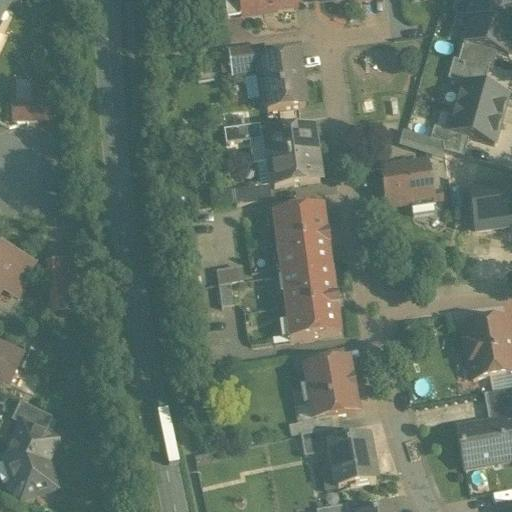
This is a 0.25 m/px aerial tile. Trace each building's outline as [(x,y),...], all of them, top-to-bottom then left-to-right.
[(239,0),(223,0),(226,21),(242,19),(239,0)] [(293,0),(239,0),(242,19),(274,14),(274,12),(295,9),(293,0)] [(511,3),(507,2),(500,0),(471,0),(466,19),(470,20),(470,19),(511,31),(511,30),(511,28),(511,3)] [(511,31),(470,19),(470,20),(463,45),(496,55),(508,58),(511,43),(511,30),(511,31)] [(496,55),(463,45),(458,63),(488,72),(491,73),(496,55)] [(263,49),(227,54),(231,77),(260,73),(259,65),(265,64),(263,49)] [(265,64),(259,65),(260,73),(261,79),(264,96),(259,102),(260,110),(266,114),(304,109),(302,89),(305,88),(303,74),(300,75),(297,59),(265,64)] [(463,86),(463,85),(482,91),(488,72),(458,63),(453,62),(448,82),(463,86)] [(261,79),(245,81),(249,104),(259,102),(264,96),(261,79)] [(18,104),(18,123),(31,123),(57,122),(54,85),(29,86),(29,104),(18,104)] [(482,91),(463,85),(463,86),(456,110),(499,122),(501,123),(508,98),(482,91)] [(499,122),(456,110),(449,134),(449,135),(468,141),(493,148),(499,129),(499,122)] [(259,127),(223,132),(225,147),(261,142),(259,127)] [(468,141),(449,135),(449,134),(434,130),(430,142),(442,145),(443,154),(444,154),(462,159),(463,159),(468,141)] [(266,138),(270,165),(315,159),(311,132),(266,138)] [(444,154),(450,194),(466,192),(462,159),(444,154)] [(270,165),(256,167),(259,190),(268,189),(273,188),(273,191),(319,185),(315,159),(270,165)] [(427,165),(381,172),(387,210),(410,206),(414,206),(413,200),(431,197),(427,165)] [(511,188),(511,186),(470,192),(476,233),(511,227),(511,188)] [(259,190),(232,194),(234,209),(270,204),(268,189),(259,190)] [(431,197),(413,200),(414,206),(410,206),(410,209),(411,215),(412,218),(433,215),(431,197)] [(323,210),(271,217),(280,281),(331,274),(328,248),(330,248),(328,236),(326,236),(323,210)] [(32,268),(0,252),(0,292),(5,282),(20,290),(18,295),(21,296),(24,289),(22,288),(32,268)] [(77,262),(44,266),(50,318),(83,315),(77,262)] [(215,274),(218,289),(229,288),(243,286),(241,271),(215,274)] [(331,274),(280,281),(288,344),(340,337),(336,311),(338,311),(336,299),(335,299),(331,274)] [(229,288),(218,289),(221,313),(232,311),(229,288)] [(506,322),(463,329),(466,349),(463,353),(465,363),(469,365),(472,383),(511,375),(511,342),(510,340),(506,322)] [(19,361),(0,352),(0,382),(8,386),(19,361)] [(322,355),(291,361),(294,375),(305,373),(304,371),(325,368),(322,355)] [(325,368),(304,371),(305,373),(308,388),(302,389),(306,409),(311,408),(314,424),(355,416),(351,394),(353,394),(350,380),(349,381),(346,364),(325,368)] [(511,391),(483,397),(486,416),(511,410),(511,391)] [(52,420),(19,405),(11,423),(21,428),(22,427),(44,438),(52,420)] [(511,410),(486,416),(488,427),(506,424),(506,426),(511,424),(511,410)] [(488,427),(456,433),(464,473),(511,463),(511,456),(506,426),(506,424),(488,427)] [(44,438),(22,427),(21,428),(21,429),(19,430),(14,442),(15,443),(5,464),(13,485),(10,491),(13,500),(20,504),(20,506),(56,493),(46,465),(56,444),(44,438)] [(333,432),(300,438),(304,460),(330,455),(329,447),(335,446),(333,432)] [(335,446),(329,447),(330,455),(337,493),(375,486),(374,484),(373,484),(370,468),(371,468),(366,440),(335,446)]
